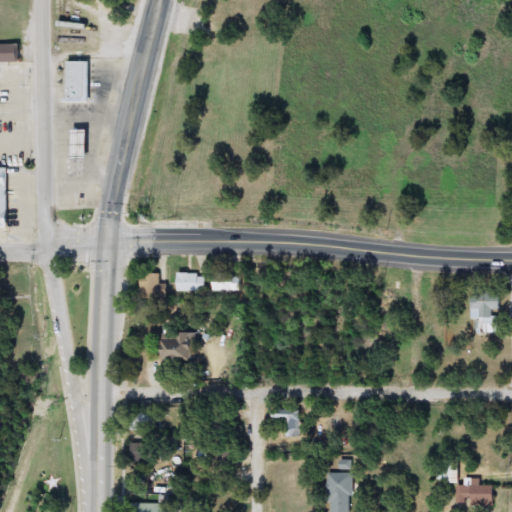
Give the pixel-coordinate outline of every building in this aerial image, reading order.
[(0,45),(21,45),(22,64),(0,64),(0,45)] [(67,102),(67,62),(91,62),(91,102),(67,102)] [(91,131),(91,161),(77,161),(77,131),(91,131)] [(0,169),(9,169),(9,228),(0,228),(0,169)] [(179,291),(179,274),(206,274),(206,291),(179,291)] [(241,291),(214,291),(214,274),(241,274),(241,291)] [(168,279),(168,299),(142,299),(142,279),(168,279)] [(473,294),(500,295),(500,334),(472,333),(473,294)] [(164,362),(164,333),(196,333),(196,362),(164,362)] [(276,435),(276,409),(300,409),(300,435),(276,435)] [(142,413),(160,413),(160,429),(142,429),(142,413)] [(132,443),(162,443),(162,462),(132,462),(132,443)] [(233,449),(233,464),(203,464),(203,449),(233,449)] [(352,474),(352,511),(331,511),(331,474),(352,474)] [(497,485),(497,505),(459,505),(459,485),(497,485)]
